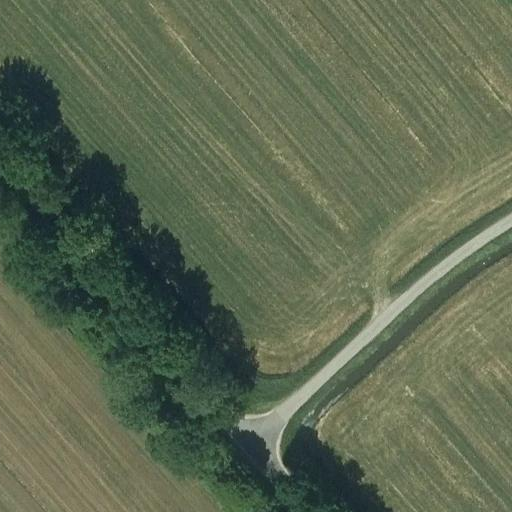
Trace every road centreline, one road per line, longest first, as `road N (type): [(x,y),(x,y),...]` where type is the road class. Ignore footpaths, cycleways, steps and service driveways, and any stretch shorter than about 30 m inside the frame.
road 1 (unclassified): [(245,450),(0,165)]
road 2 (unclassified): [(245,450),(311,383),(511,222)]
